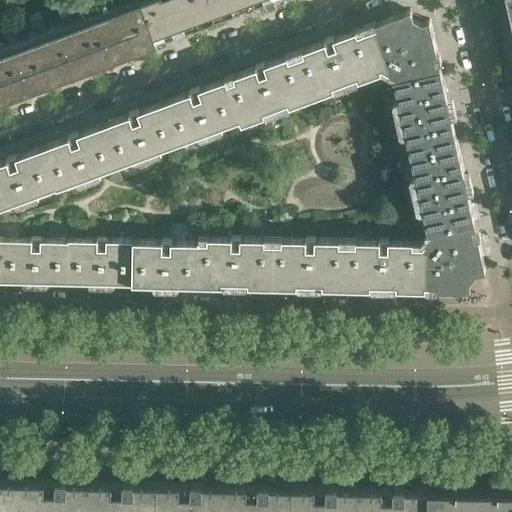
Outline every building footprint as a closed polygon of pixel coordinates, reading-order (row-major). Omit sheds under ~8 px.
[(216,17),(210,0),(142,0),(143,2),(157,39),(216,17)] [(262,0),(210,0),(216,17),(262,0)] [(157,39),(143,2),(83,24),(97,61),(157,39)] [(441,68),(430,18),(422,20),(414,16),(411,8),(363,26),(380,71),(393,78),(441,68)] [(0,25),(13,21),(9,10),(0,13),(0,25)] [(97,61),(83,24),(23,46),(37,84),(97,61)] [(380,71),(363,26),(334,37),(334,35),(325,38),(325,40),(294,52),(311,97),(380,71)] [(0,97),(37,84),(23,46),(0,54),(0,97)] [(311,97),(294,52),(265,62),(265,61),(256,64),(256,66),(224,77),(240,118),(241,122),(311,97)] [(475,220),(441,68),(393,78),(393,79),(385,96),(414,218),(429,230),(429,231),(475,220)] [(240,118),(224,77),(200,87),(199,85),(190,88),(191,90),(163,100),(178,141),(240,118)] [(178,141),(163,100),(139,109),(138,108),(130,111),(130,113),(102,123),(117,163),(178,141)] [(117,163),(102,123),(78,132),(78,130),(69,134),(69,135),(41,146),(56,185),(56,186),(117,163)] [(0,205),(56,185),(41,146),(17,155),(16,153),(7,157),(8,158),(0,160),(0,205)] [(486,269),(475,220),(429,231),(422,240),(421,288),(470,289),(471,279),(476,272),(486,269)] [(273,284),(274,236),(199,235),(199,240),(198,283),(273,284)] [(0,278),(15,279),(15,254),(19,254),(19,237),(0,236),(0,278)] [(347,286),(348,238),(274,236),(273,284),(347,286)] [(69,280),(70,238),(19,237),(19,254),(15,254),(15,279),(69,280)] [(134,281),(135,238),(70,237),(70,238),(69,280),(134,281)] [(198,283),(199,240),(135,238),(134,281),(198,283)] [(421,288),(422,240),(348,238),(347,286),(421,288)] [(89,511),(90,480),(74,480),(74,479),(74,478),(73,477),(72,476),(70,475),(69,475),(68,475),(66,475),(65,476),(64,476),(63,477),(60,477),(56,480),(22,479),(21,511),(89,511)] [(156,511),(158,482),(141,481),(141,480),(140,479),(140,478),(139,477),(137,477),(135,476),(133,477),(132,477),(131,478),(130,479),(127,479),(123,481),(90,480),(89,511),(156,511)] [(0,511),(21,511),(22,479),(1,478),(0,477),(0,511)] [(224,511),(225,483),(209,483),(209,482),(209,481),(208,480),(206,479),(205,478),(204,478),(203,478),(201,478),(200,479),(199,479),(198,480),(196,480),(191,482),(158,482),(156,511),(224,511)] [(292,511),(293,485),(277,484),(276,483),(276,482),(275,481),(274,480),(272,480),(270,479),(269,480),(267,480),(266,481),(265,482),(263,482),(258,484),(225,483),(224,511),(292,511)] [(359,511),(360,486),(345,486),(344,485),(344,484),(344,483),(343,482),(342,482),(340,481),(339,481),(337,481),(336,481),(335,482),(334,483),(331,483),(326,485),(293,485),(292,511),(359,511)] [(428,511),(429,488),(412,487),(412,486),(411,485),(410,484),(409,483),(408,483),(407,482),(406,482),(404,482),(403,483),(402,483),(401,484),(398,484),(393,487),(360,486),(359,511),(428,511)] [(511,511),(511,489),(429,488),(428,511),(511,511)]
